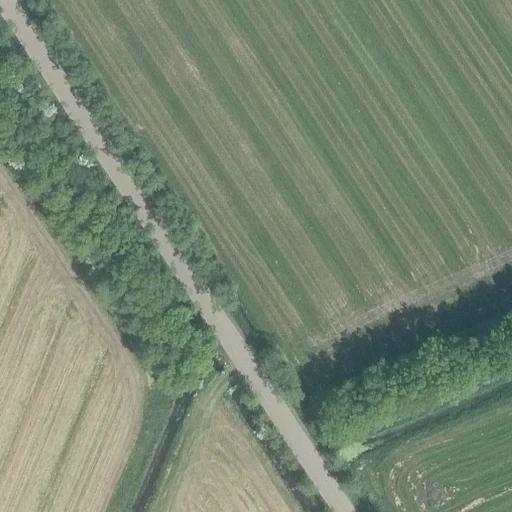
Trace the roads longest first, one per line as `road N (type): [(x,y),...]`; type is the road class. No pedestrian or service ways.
road 1 (unclassified): [(340,511),(0,0)]
road 2 (track): [(511,364),(302,454)]
